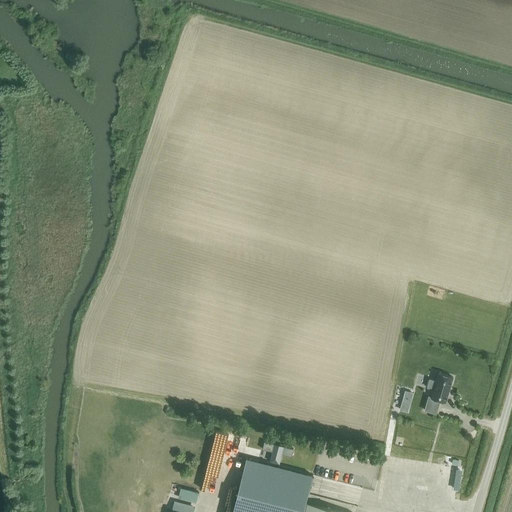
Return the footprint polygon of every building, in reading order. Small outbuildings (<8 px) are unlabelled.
[(453,377),(438,373),(436,381),(430,380),(428,387),(434,389),(431,397),(429,396),(425,410),(436,413),(438,407),(440,400),(446,402),(453,377)] [(402,403),(400,410),(408,412),(410,405),(402,403)] [(264,441),(262,449),(272,451),(271,453),(268,464),(279,466),(282,454),(291,456),(293,449),(286,447),(274,444),(264,441)] [(279,466),(268,464),(247,458),(246,458),(244,466),(232,511),(344,511),(307,502),(314,475),(279,466)] [(166,511),(193,511),(195,506),(174,501),(172,511),(167,511),(166,511)]
